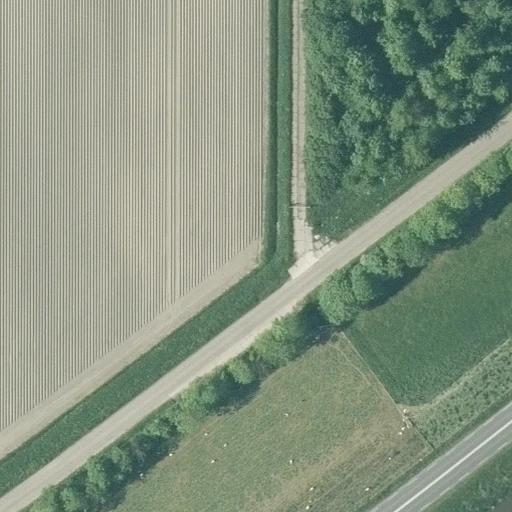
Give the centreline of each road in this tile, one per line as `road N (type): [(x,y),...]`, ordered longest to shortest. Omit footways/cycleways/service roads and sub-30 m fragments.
road 1 (unclassified): [(33,511),(511,149)]
road 2 (track): [(287,0),(289,261),(309,305)]
road 3 (primary): [(394,511),(511,420)]
